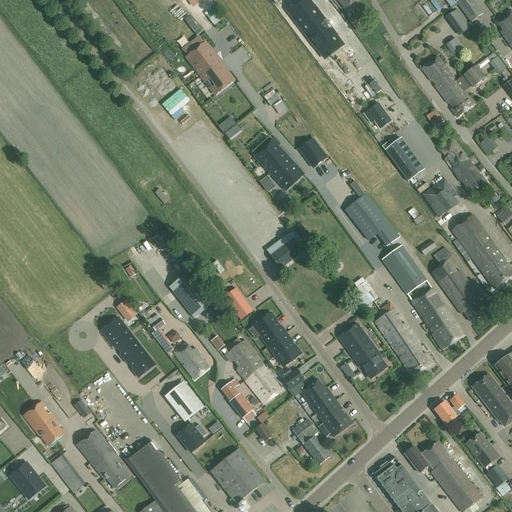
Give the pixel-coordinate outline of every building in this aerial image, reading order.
[(310,0),(300,0),(288,10),(316,48),(317,47),(325,59),(343,45),(331,29),(333,28),(326,19),(325,20),(310,0)] [(338,0),(346,9),(356,0),(338,0)] [(457,5),(453,0),(445,0),(452,9),(457,5)] [(493,13),(507,4),(504,0),(493,0),(487,4),(493,13)] [(483,14),(477,6),(473,10),(465,15),(471,23),(479,17),(483,14)] [(471,28),(457,9),(446,18),(459,36),(471,28)] [(511,13),(510,11),(506,14),(507,15),(499,20),(499,19),(494,22),(497,26),(499,25),(503,30),(501,33),(503,36),(506,34),(509,38),(506,40),(511,47),(511,13)] [(201,76),(220,62),(206,43),(204,44),(199,38),(183,49),(188,56),(186,57),(201,76)] [(339,87),(356,77),(340,51),(323,62),(339,87)] [(158,60),(154,62),(158,69),(162,67),(158,60)] [(440,60),(424,71),(434,85),(438,84),(441,89),(439,92),(440,93),(454,83),(453,81),(450,83),(447,77),(451,74),(440,60)] [(479,65),(484,72),(491,67),(486,60),(479,65)] [(220,62),(201,76),(216,96),(235,81),(228,72),(226,73),(223,69),(225,68),(220,62)] [(454,83),(440,93),(445,100),(445,101),(448,105),(449,104),(452,108),(450,111),(457,121),(474,108),(464,96),(463,95),(462,94),(471,87),(472,89),(486,78),(477,65),(463,76),(454,83)] [(391,121),(379,104),(364,114),(371,123),(374,121),(380,129),(391,121)] [(443,122),(435,111),(426,117),(433,129),(433,128),(439,136),(449,130),(443,122)] [(488,134),(497,129),(493,124),(485,130),(488,134)] [(223,133),(227,130),(223,125),(219,128),(223,133)] [(382,135),(377,139),(381,145),(386,140),(382,135)] [(403,138),(387,149),(387,150),(409,180),(420,172),(425,168),(403,138)] [(327,158),(312,139),(302,147),(317,166),(327,158)] [(487,184),(451,139),(438,150),(441,154),(442,153),(443,155),(445,158),(444,160),(461,182),(462,181),(466,186),(465,187),(471,196),(487,184)] [(270,173),(287,158),(285,156),(284,153),(272,140),(254,156),(270,173)] [(287,158),(270,173),(287,191),(304,175),(291,160),(289,161),(287,158)] [(439,217),(458,203),(455,198),(457,196),(444,179),(423,195),(439,217)] [(378,233),(387,246),(400,237),(366,194),(365,194),(365,195),(351,205),(345,210),(368,240),(378,233)] [(377,205),(386,200),(383,195),(374,199),(377,205)] [(511,207),(500,217),(507,225),(511,220),(511,207)] [(421,215),(414,208),(408,212),(414,220),(413,221),(417,226),(424,220),(421,215)] [(511,269),(473,216),(453,230),(495,289),(511,276),(511,269)] [(308,248),(295,231),(289,235),(289,234),(267,251),(271,256),(281,269),(308,248)] [(424,256),(436,247),(432,240),(419,249),(424,256)] [(456,240),(453,243),(467,263),(471,260),(456,240)] [(442,351),(465,336),(448,310),(407,254),(401,246),(392,253),(382,260),(387,267),(414,303),(433,334),(432,335),(442,351)] [(457,272),(448,260),(452,257),(445,248),(433,256),(440,266),(432,273),(461,314),(463,312),(471,322),(485,312),(484,310),(485,309),(486,308),(481,301),(478,303),(473,295),(475,292),(460,271),(457,272)] [(219,276),(224,273),(218,263),(213,266),(219,276)] [(130,281),(136,277),(130,268),(124,273),(130,281)] [(194,319),(213,304),(189,272),(170,288),(194,319)] [(367,283),(350,293),(360,312),(378,302),(367,283)] [(238,316),(249,307),(236,290),(225,299),(238,316)] [(131,308),(126,301),(119,307),(124,314),(131,308)] [(403,324),(400,319),(401,318),(391,303),(384,307),(377,312),(381,318),(375,322),(405,366),(405,367),(413,378),(433,364),(426,353),(424,354),(420,349),(422,348),(405,324),(403,324)] [(271,313),(253,326),(254,327),(261,336),(269,347),(286,334),(281,327),(280,328),(276,323),(277,322),(271,313)] [(158,315),(148,323),(155,332),(165,325),(158,315)] [(119,347),(123,352),(121,355),(128,364),(131,362),(135,368),(133,370),(139,378),(155,366),(118,318),(108,326),(113,333),(107,337),(116,348),(119,347)] [(387,368),(381,359),(383,358),(357,324),(338,337),(356,361),(358,360),(363,366),(362,367),(371,379),(387,368)] [(160,331),(154,335),(165,356),(171,353),(160,331)] [(175,332),(166,339),(171,346),(181,340),(175,332)] [(286,334),(269,347),(284,367),(302,354),(295,346),(294,347),(291,343),(292,342),(286,334)] [(224,345),(218,337),(211,342),(217,350),(224,345)] [(245,380),(263,366),(244,341),(242,344),(238,339),(225,349),(229,354),(226,356),(231,362),(234,361),(238,367),(237,370),(245,380)] [(192,351),(185,343),(174,351),(195,380),(210,368),(204,360),(202,360),(199,356),(200,354),(196,349),(192,351)] [(511,352),(510,354),(509,354),(494,366),(511,388),(511,392),(511,393),(511,352)] [(30,362),(24,366),(29,372),(35,367),(30,362)] [(263,366),(245,380),(264,405),(282,391),(268,373),(264,367),(263,366)] [(283,379),(287,376),(281,368),(277,371),(283,379)] [(298,370),(284,380),(296,397),(301,393),(307,389),(302,382),(305,379),(298,370)] [(505,427),(511,421),(511,404),(489,374),(472,387),(499,422),(500,421),(505,427)] [(71,384),(78,394),(86,389),(79,379),(71,384)] [(317,414),(336,401),(328,390),(326,391),(318,381),(307,389),(301,393),(315,411),(317,414)] [(185,422),(204,407),(184,382),(165,397),(185,422)] [(221,391),(230,402),(240,395),(235,388),(231,383),(221,391)] [(252,409),(240,395),(230,402),(241,417),(242,416),(247,423),(257,417),(252,409)] [(461,414),(458,410),(465,405),(457,395),(450,400),(455,407),(451,410),(445,402),(435,410),(446,425),(457,417),(456,417),(461,414)] [(136,399),(131,402),(137,410),(142,406),(136,399)] [(74,406),(85,419),(92,413),(81,400),(74,406)] [(48,414),(44,409),(46,407),(42,401),(23,416),(41,440),(43,438),(49,446),(65,434),(59,426),(60,425),(50,413),(48,414)] [(317,414),(316,415),(315,416),(319,421),(321,420),(324,424),(331,433),(334,438),(353,424),(336,401),(317,414)] [(109,410),(113,415),(121,410),(118,405),(109,410)] [(124,410),(112,420),(130,445),(143,435),(124,410)] [(147,421),(151,417),(145,410),(140,413),(147,421)] [(320,465),(331,456),(315,436),(318,434),(307,419),(292,431),(320,465)] [(219,422),(209,430),(213,435),(223,427),(219,422)] [(265,442),(272,436),(263,424),(255,429),(265,442)] [(326,437),(331,433),(324,424),(319,428),(326,437)] [(205,442),(202,438),(207,434),(200,425),(195,430),(191,425),(178,435),(191,453),(205,442)] [(129,477),(121,466),(123,465),(96,430),(76,446),(100,475),(102,473),(114,489),(129,477)] [(490,446),(480,434),(466,444),(485,468),(494,461),(499,457),(491,445),(490,446)] [(151,440),(125,459),(165,511),(196,511),(177,487),(183,483),(151,440)] [(462,511),(482,498),(438,442),(421,455),(423,459),(422,459),(428,467),(429,466),(433,471),(431,472),(461,511),(462,511)] [(420,455),(421,455),(415,447),(405,454),(420,473),(428,467),(422,459),(423,459),(420,455)] [(0,449),(0,466),(3,469),(8,465),(12,469),(19,463),(7,449),(3,453),(0,449)] [(236,504),(265,482),(239,449),(211,472),(236,504)] [(73,493),(85,484),(63,454),(51,464),(73,493)] [(419,488),(416,484),(395,457),(373,473),(400,510),(396,511),(436,511),(429,501),(433,498),(423,485),(419,488)] [(38,480),(36,476),(37,476),(28,465),(11,477),(30,501),(47,489),(39,479),(38,480)] [(488,473),(487,474),(497,487),(508,479),(498,466),(488,473)] [(506,485),(496,489),(500,498),(510,494),(506,485)] [(258,499),(267,493),(263,488),(254,494),(258,499)] [(477,504),(481,511),(485,510),(486,511),(497,511),(489,497),(477,504)] [(163,511),(155,501),(140,511),(163,511)]
